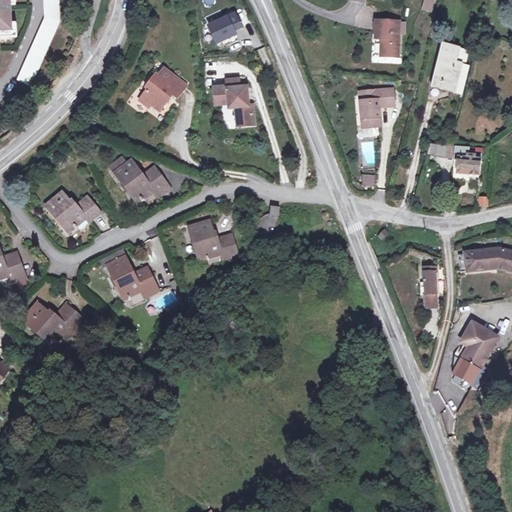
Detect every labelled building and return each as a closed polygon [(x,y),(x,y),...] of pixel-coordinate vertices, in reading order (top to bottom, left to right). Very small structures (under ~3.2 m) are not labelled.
[(0,0),(0,31),(10,31),(8,0),(0,0)] [(58,22),(57,0),(48,0),(49,20),(22,81),(30,85),(58,22)] [(432,13),(436,0),(423,0),(421,9),(432,13)] [(235,14),(209,27),(216,41),(218,44),(236,35),(234,31),(242,28),(235,14)] [(380,55),(398,56),(400,22),(376,21),(376,38),(381,38),(380,55)] [(447,42),(442,41),(436,66),(441,67),(447,42)] [(449,60),(453,44),(447,42),(441,67),(436,66),(431,86),(460,93),(467,65),(449,60)] [(166,73),(160,81),(168,88),(174,79),(166,73)] [(178,101),(187,89),(174,79),(168,88),(160,81),(142,105),(150,111),(153,107),(162,114),(174,98),(178,101)] [(235,111),(238,129),(255,127),(252,110),(248,110),(246,91),(239,92),(238,84),(226,85),(227,91),(213,93),(216,109),(229,107),(229,112),(235,111)] [(395,104),(392,88),(359,93),(365,128),(383,126),(379,107),(395,104)] [(458,174),(481,174),(482,150),(455,148),(455,159),(459,159),(458,174)] [(111,166),(115,171),(127,163),(122,158),(111,166)] [(157,195),(169,186),(154,167),(142,176),(130,161),(127,163),(115,171),(137,201),(152,190),(157,195)] [(378,174),(366,170),(363,179),(375,183),(378,174)] [(9,180),(4,186),(8,190),(14,185),(9,180)] [(88,221),(99,212),(86,196),(72,207),(68,202),(69,201),(61,192),(46,205),(69,231),(85,218),(88,221)] [(488,207),(489,199),(481,199),(480,207),(488,207)] [(281,218),(281,210),(273,209),(273,217),(273,220),(281,221),(281,218)] [(261,230),(261,234),(262,239),(264,243),(267,246),(270,248),(274,249),(279,249),(283,248),(287,246),(291,243),(293,240),(294,236),(295,233),(295,229),(293,226),(292,223),(289,221),(285,219),(281,218),(281,221),(273,220),(273,217),(270,217),(266,220),(263,226),(261,230)] [(222,258),(237,254),(231,233),(213,238),(211,232),(213,232),(210,220),(189,226),(198,259),(220,253),(222,258)] [(387,233),(385,230),(378,236),(380,238),(387,233)] [(13,280),(28,273),(19,251),(5,257),(0,245),(0,278),(11,273),(13,280)] [(511,272),(511,253),(504,251),(461,255),(462,271),(494,268),(511,272)] [(144,296),(158,289),(147,265),(133,272),(125,255),(107,263),(123,297),(141,289),(144,296)] [(437,273),(436,267),(424,269),(426,282),(427,295),(428,307),(438,307),(436,282),(436,273),(437,273)] [(131,306),(144,300),(140,294),(128,300),(131,306)] [(80,333),(91,320),(71,302),(59,316),(54,312),(55,311),(44,301),(29,318),(58,344),(73,326),(80,333)] [(457,374),(474,382),(481,369),(485,358),(494,335),(470,323),(460,343),(470,348),(463,361),(464,362),(457,374)] [(0,359),(0,383),(2,385),(13,368),(0,359)] [(454,372),(457,374),(464,362),(463,361),(460,360),(454,372)]
